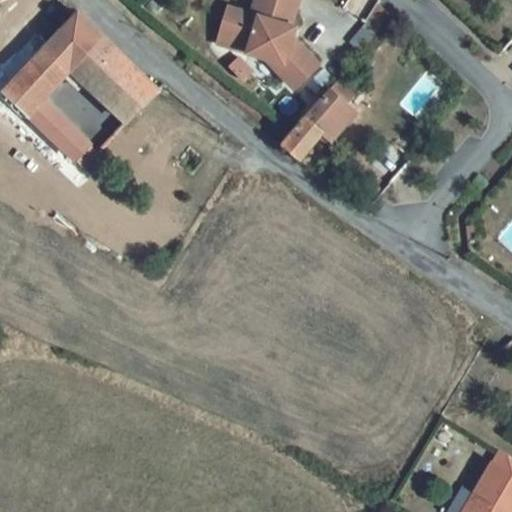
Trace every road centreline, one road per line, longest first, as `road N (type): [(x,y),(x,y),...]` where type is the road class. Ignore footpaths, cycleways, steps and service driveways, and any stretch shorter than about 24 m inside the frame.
road 1 (unclassified): [(87,0),(224,124),(404,246)]
road 2 (residential): [(397,0),(500,96),(505,117),(494,144),(404,246)]
road 3 (unclassified): [(404,246),(511,320)]
